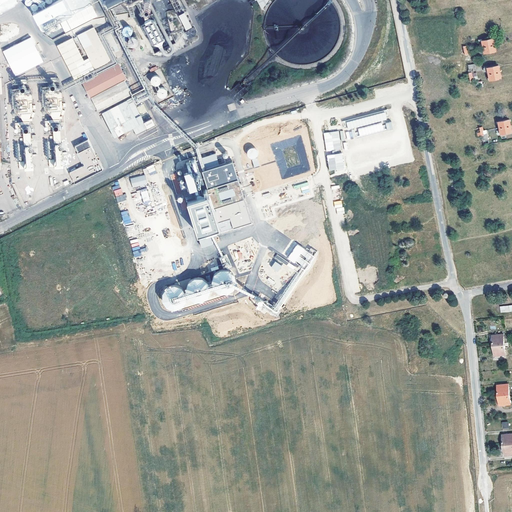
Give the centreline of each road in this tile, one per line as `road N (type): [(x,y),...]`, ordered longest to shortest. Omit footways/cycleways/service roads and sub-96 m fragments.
road 1 (residential): [(455,283),(359,300),(346,278),(313,121),(415,95)]
road 2 (residential): [(485,500),(459,295)]
road 3 (residential): [(455,283),(415,95)]
